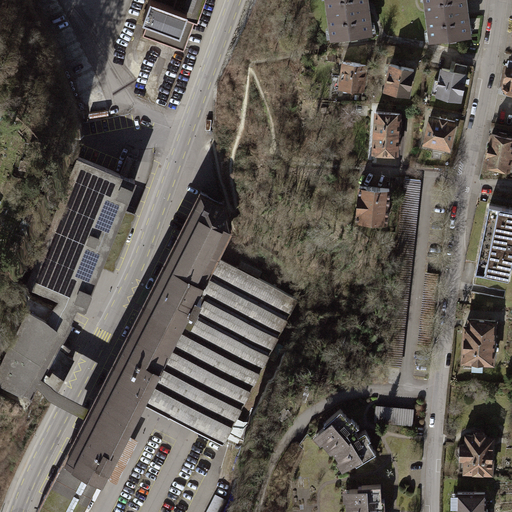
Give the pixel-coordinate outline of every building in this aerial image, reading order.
[(213,0),(161,0),(150,33),(192,47),(201,20),(206,22),(213,0)] [(335,35),(371,30),(366,0),(323,0),(310,44),(335,35)] [(465,0),(427,0),(432,38),(470,33),(465,0)] [(367,63),(344,61),(343,74),(333,73),(333,80),(337,88),(342,86),(364,88),(367,63)] [(415,68),(391,62),(385,88),(410,94),(415,68)] [(455,69),(444,67),(438,93),(461,98),(468,65),(457,63),(455,69)] [(401,113),(377,110),(374,131),(400,133),(401,113)] [(456,121),(431,114),(425,143),(450,147),(456,121)] [(400,133),(375,132),(375,151),(398,153),(400,133)] [(511,137),(494,133),(487,164),(510,170),(511,160),(511,137)] [(78,155),(28,280),(61,293),(48,318),(30,311),(0,365),(0,382),(29,397),(78,300),(85,302),(102,259),(112,266),(134,209),(124,206),(134,177),(78,155)] [(426,180),(407,177),(381,381),(400,383),(426,180)] [(390,189),(370,186),(366,221),(387,220),(390,189)] [(201,189),(118,354),(65,460),(101,479),(103,480),(105,476),(117,482),(139,440),(127,433),(144,402),(224,443),(298,297),(218,255),(231,230),(226,203),(201,189)] [(511,210),(491,206),(478,272),(510,278),(511,269),(511,210)] [(245,260),(243,264),(261,274),(263,270),(245,260)] [(500,320),(471,318),(471,325),(467,325),(464,360),(497,362),(500,320)] [(62,341),(40,384),(57,392),(75,356),(68,353),(71,346),(62,341)] [(415,409),(378,406),(377,421),(414,424),(415,409)] [(343,408),(316,429),(348,470),(379,452),(370,440),(373,438),(366,428),(360,433),(357,429),(361,425),(355,417),(351,419),(343,408)] [(463,443),(462,470),(493,471),(495,436),(486,436),(486,433),(477,432),(477,435),(469,435),(469,443),(463,443)] [(83,511),(101,479),(65,460),(60,471),(39,511),(83,511)] [(385,511),(384,484),(351,485),(352,511),(385,511)] [(460,492),(459,511),(488,511),(489,493),(460,492)] [(209,511),(222,511),(225,504),(214,499),(209,511)]
